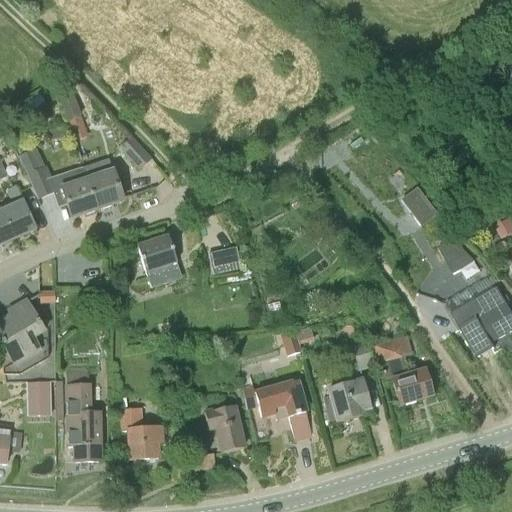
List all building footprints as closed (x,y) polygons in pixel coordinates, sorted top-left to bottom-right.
[(67,122),(80,118),(70,88),(57,92),(67,122)] [(138,171),(149,161),(131,140),(120,150),(138,171)] [(18,159),(27,180),(40,175),(31,154),(18,159)] [(121,203),(111,174),(107,162),(82,171),(86,182),(96,211),(121,203)] [(49,196),(40,175),(27,180),(37,201),(49,196)] [(70,220),(96,211),(86,182),(61,191),(70,220)] [(416,183),(402,195),(424,220),(438,208),(416,183)] [(1,212),(14,241),(35,231),(15,188),(7,192),(13,206),(1,212)] [(256,195),(258,202),(273,196),(270,189),(256,195)] [(0,247),(14,241),(1,212),(0,212),(0,247)] [(511,235),(511,229),(508,221),(496,227),(503,240),(511,235)] [(160,270),(176,265),(167,238),(136,248),(144,275),(145,275),(150,290),(165,285),(160,270)] [(453,275),(474,262),(453,240),(437,248),(453,275)] [(497,254),(511,280),(511,279),(511,264),(505,250),(497,254)] [(226,273),(221,253),(207,256),(212,276),(226,273)] [(53,294),(39,294),(39,305),(54,304),(53,294)] [(32,340),(43,333),(25,302),(13,309),(15,313),(0,322),(0,343),(13,367),(39,352),(32,340)] [(269,313),(280,309),(278,303),(267,306),(269,313)] [(476,322),(476,321),(461,330),(471,347),(470,348),(473,352),(474,351),(478,359),(494,350),(491,345),(511,332),(511,316),(505,305),(476,322)] [(293,332),(280,336),(287,359),(299,355),(293,332)] [(365,340),(349,345),(357,373),(373,368),(365,340)] [(384,386),(391,384),(398,407),(431,397),(424,373),(409,377),(399,341),(372,349),(377,366),(378,366),(384,386)] [(74,464),(99,464),(98,415),(88,415),(87,373),(65,374),(68,449),(73,449),(74,464)] [(352,384),(332,390),(329,379),(317,381),(320,392),(328,391),(337,424),(361,418),(360,412),(369,409),(362,383),(352,386),(352,384)] [(245,410),(257,407),(260,419),(274,415),(273,410),(284,407),(294,442),(310,437),(295,383),(253,395),(251,388),(241,391),(245,410)] [(48,384),(27,385),(27,419),(49,419),(48,384)] [(162,399),(162,407),(170,407),(170,399),(162,399)] [(207,432),(215,430),(221,455),(242,451),(233,409),(203,415),(207,432)] [(161,429),(142,431),(141,411),(119,412),(120,434),(127,434),(129,462),(157,460),(156,446),(162,445),(161,429)] [(188,460),(189,472),(214,468),(212,456),(188,460)]
